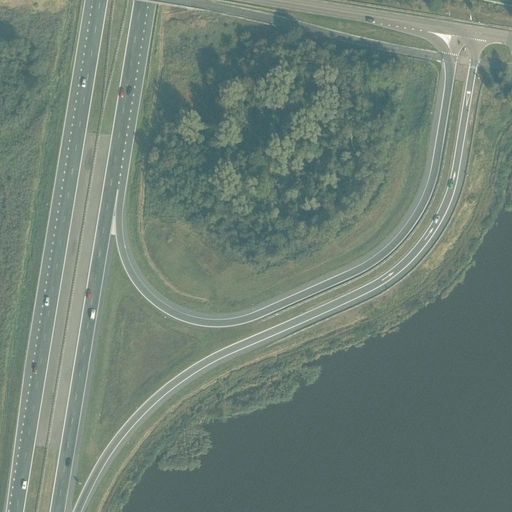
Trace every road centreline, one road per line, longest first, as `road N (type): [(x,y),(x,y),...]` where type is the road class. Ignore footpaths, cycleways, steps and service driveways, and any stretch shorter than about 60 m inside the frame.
road 1 (motorway): [(77,511),(138,412),(188,371),(380,283),(420,247),(452,185),(473,62)]
road 2 (motorway): [(452,59),(435,169),(398,240),(352,273),(250,318),(196,322),(147,295),(130,275),(111,185)]
road 3 (motorway): [(100,0),(15,511)]
road 4 (motorway): [(57,511),(111,185)]
road 5 (unclassified): [(452,59),(170,0)]
road 6 (motorway): [(111,185),(141,0)]
road 7 (secondary): [(456,30),(271,0)]
